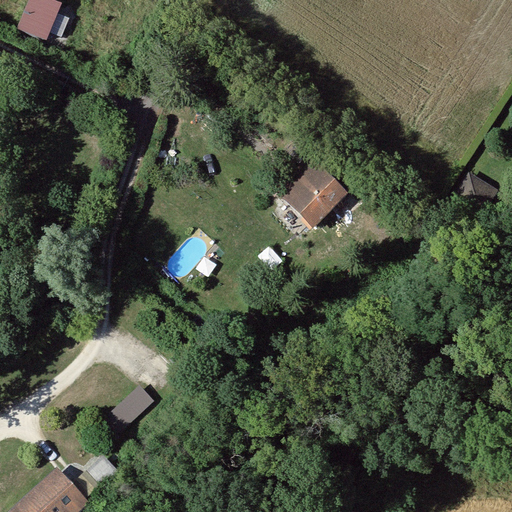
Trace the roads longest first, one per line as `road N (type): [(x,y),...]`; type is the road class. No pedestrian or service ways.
road 1 (track): [(193,0),(110,234),(99,343),(68,380),(0,431)]
road 2 (track): [(0,50),(151,116)]
